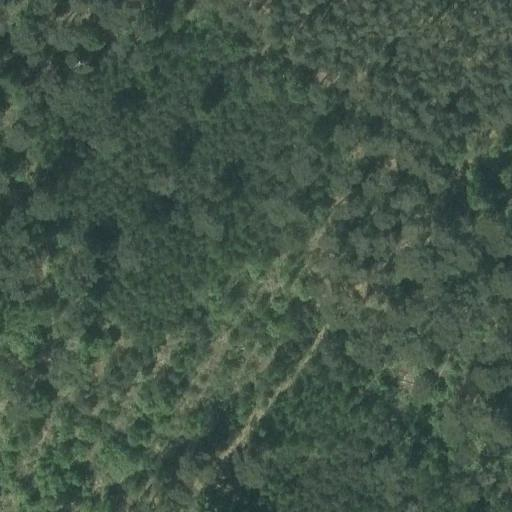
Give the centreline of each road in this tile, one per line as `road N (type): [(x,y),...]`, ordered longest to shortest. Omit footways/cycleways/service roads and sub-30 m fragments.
road 1 (track): [(468,157),(203,480)]
road 2 (track): [(206,0),(468,157)]
road 3 (track): [(0,352),(203,480)]
